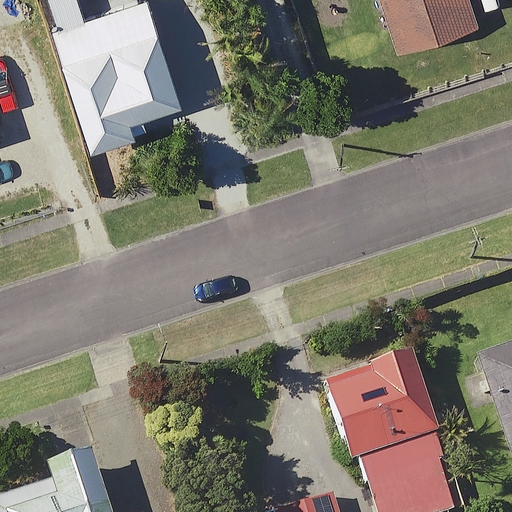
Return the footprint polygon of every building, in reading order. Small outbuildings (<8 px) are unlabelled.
[(194,107),(158,0),(153,0),(65,30),(105,151),(152,136),(148,123),(194,107)] [(483,27),(474,0),(388,0),(404,52),(483,27)] [(0,146),(8,143),(0,118),(0,146)] [(511,359),(484,368),(511,452),(511,359)] [(454,511),(421,372),(332,393),(344,443),(356,441),(372,511),(454,511)] [(38,457),(49,493),(0,507),(0,511),(114,511),(113,506),(93,440),(38,457)] [(339,511),(334,495),(278,511),(339,511)]
